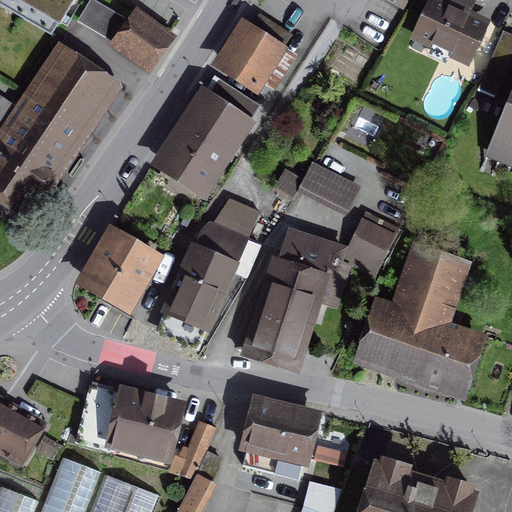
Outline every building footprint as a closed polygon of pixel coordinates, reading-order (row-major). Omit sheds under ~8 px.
[(20,0),(60,24),(74,0),(20,0)] [(386,0),(403,10),(408,0),(386,0)] [(467,0),(436,0),(436,1),(434,0),(417,36),(467,60),(484,24),(461,13),(467,0)] [(290,35),(260,16),(227,68),(257,87),(265,74),(277,81),(294,55),(282,47),(290,35)] [(164,39),(140,22),(120,48),(143,65),(164,39)] [(511,62),(511,34),(504,31),(478,88),(496,97),(511,62)] [(109,85),(65,55),(6,144),(0,141),(0,191),(26,209),(109,85)] [(254,105),(218,81),(163,166),(199,189),(254,105)] [(0,116),(9,102),(0,95),(0,116)] [(490,156),(511,165),(511,103),(492,150),(490,156)] [(354,188),(312,165),(303,181),(300,188),(342,211),(354,188)] [(303,181),(283,170),(274,187),(294,198),(300,188),(303,181)] [(212,226),(209,225),(163,332),(194,345),(224,275),(234,279),(238,270),(249,275),(261,247),(249,242),(260,213),(228,201),(212,226)] [(399,228),(370,214),(352,250),(369,258),(363,270),(375,275),(399,228)] [(342,250),(290,233),(268,304),(255,300),(247,314),(236,347),(292,365),(314,298),(334,304),(345,271),(336,269),(342,250)] [(114,236),(86,284),(125,307),(154,259),(114,236)] [(377,311),(363,354),(462,388),(477,345),(438,332),(460,267),(419,253),(397,317),(377,311)] [(125,397),(92,388),(78,442),(112,450),(113,445),(116,446),(117,439),(167,452),(177,411),(125,398),(125,397)] [(39,427),(0,404),(0,446),(21,459),(39,427)] [(257,405),(242,467),(291,479),(297,456),(303,458),(313,419),(257,405)] [(217,429),(202,423),(184,463),(178,460),(172,472),(195,478),(197,473),(207,452),(217,429)] [(345,453),(319,446),(316,460),(342,466),(345,453)] [(221,459),(207,452),(197,473),(212,481),(217,470),(221,459)] [(83,511),(99,472),(63,458),(41,511),(83,511)] [(463,511),(471,488),(450,482),(446,494),(452,496),(448,509),(397,493),(402,479),(404,480),(407,469),(384,461),(368,511),(463,511)] [(195,511),(212,481),(197,473),(195,478),(177,511),(195,511)] [(153,511),(160,496),(104,474),(89,511),(153,511)] [(332,511),(341,491),(313,484),(306,508),(316,511),(332,511)] [(0,511),(33,511),(38,502),(0,486),(0,511)]
